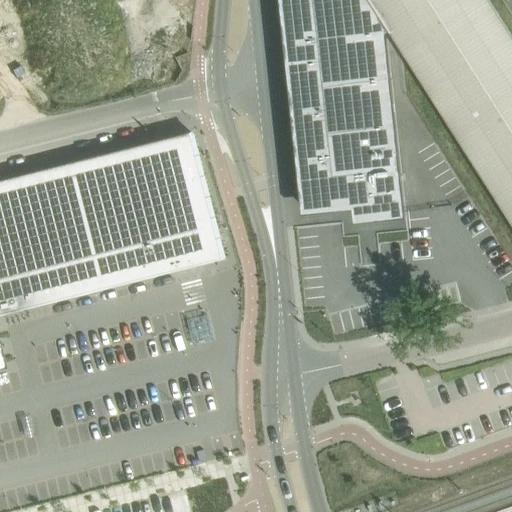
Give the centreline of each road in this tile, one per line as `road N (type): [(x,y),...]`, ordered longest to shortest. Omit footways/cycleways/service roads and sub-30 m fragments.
road 1 (unclassified): [(293,374),(260,81)]
road 2 (unclassified): [(218,92),(273,269),(274,375)]
road 3 (unclassified): [(293,374),(511,323)]
road 4 (unclassified): [(0,141),(218,92)]
road 5 (unclassified): [(322,511),(293,374)]
road 6 (unclassified): [(274,375),(276,452),(292,511)]
